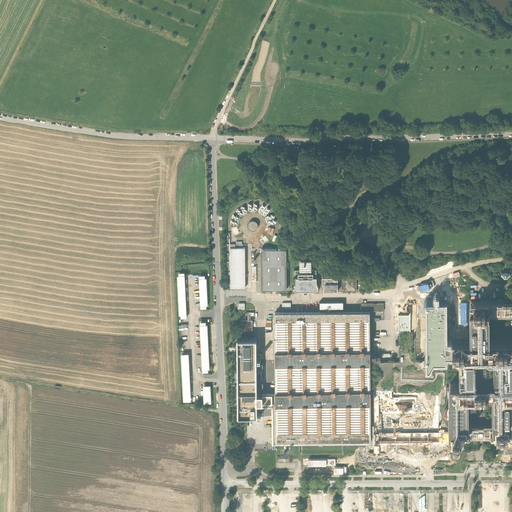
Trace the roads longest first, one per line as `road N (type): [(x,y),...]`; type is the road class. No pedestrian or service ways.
road 1 (unclassified): [(213,133),(225,477)]
road 2 (unclassified): [(511,136),(213,133)]
road 3 (unclassified): [(511,474),(225,477)]
road 4 (track): [(223,404),(0,370)]
road 5 (unclassified): [(213,133),(130,131),(0,109)]
road 6 (track): [(274,0),(213,133)]
